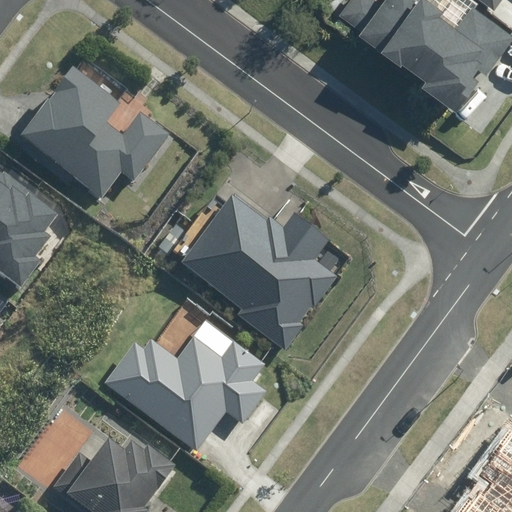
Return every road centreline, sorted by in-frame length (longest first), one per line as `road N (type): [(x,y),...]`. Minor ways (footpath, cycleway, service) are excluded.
road 1 (residential): [(146,0),(489,253)]
road 2 (tertiary): [(302,511),(489,253)]
